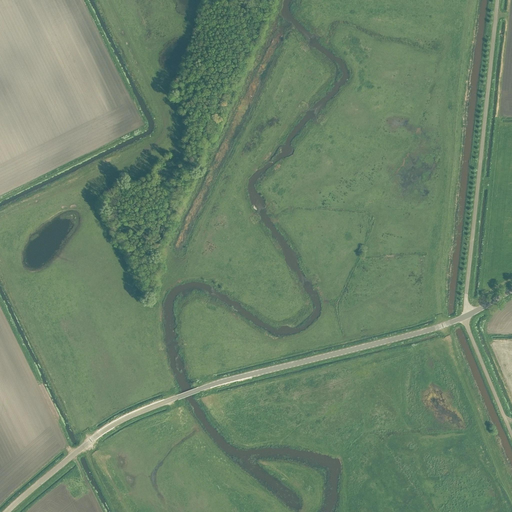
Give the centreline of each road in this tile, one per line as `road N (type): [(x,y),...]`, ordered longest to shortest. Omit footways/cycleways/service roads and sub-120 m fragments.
road 1 (tertiary): [(6,511),(102,430),(141,410),(466,315)]
road 2 (unclassified): [(466,315),(497,0)]
road 3 (unclassified): [(511,435),(466,315)]
